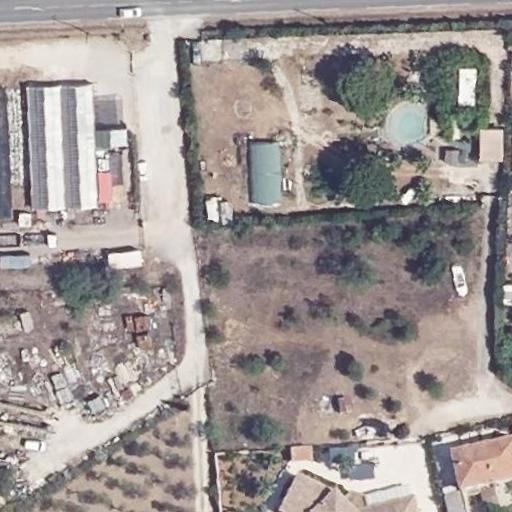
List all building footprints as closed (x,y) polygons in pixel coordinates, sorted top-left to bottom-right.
[(476,98),(479,60),(467,60),(464,97),(476,98)] [(28,84),(32,206),(112,204),(111,168),(98,169),(97,144),(121,143),(120,129),(95,129),(94,82),(28,84)] [(480,157),(504,157),(504,125),(480,125),(480,157)] [(277,200),(276,140),(246,141),(247,201),(277,200)] [(142,262),(141,249),(111,251),(112,264),(142,262)] [(0,264),(14,265),(14,253),(0,253),(0,264)] [(352,410),(350,397),(335,399),(338,412),(352,410)] [(358,411),(359,438),(396,437),(396,410),(358,411)] [(464,487),(511,477),(511,439),(457,452),(464,487)] [(349,445),(326,451),(329,464),(352,459),(349,445)] [(349,479),(373,480),(374,465),(350,465),(349,479)] [(336,487),(298,469),(277,508),(284,511),(421,511),(416,493),(368,503),(365,492),(353,488),(344,495),(336,487)]
